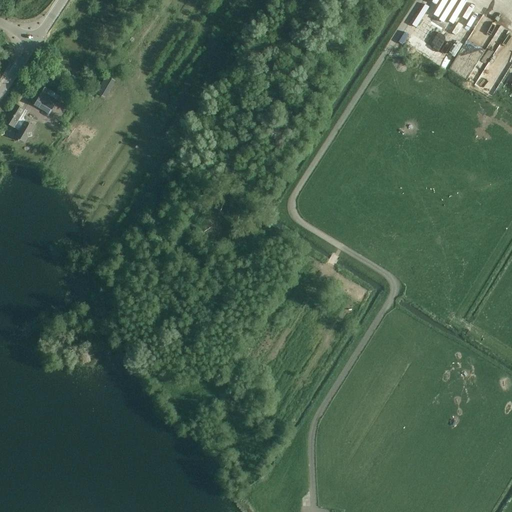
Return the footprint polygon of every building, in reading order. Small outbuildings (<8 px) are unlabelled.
[(461,36),(474,14),(462,7),(453,22),(442,16),(444,12),(433,6),(427,16),(461,36)] [(437,62),(446,68),(458,50),(449,44),(437,62)] [(115,81),(106,76),(97,93),(106,98),(115,81)] [(47,96),(50,91),(40,85),(30,102),(40,108),(43,104),(53,110),(58,102),(47,96)] [(19,132),(21,138),(31,136),(29,131),(32,127),(22,120),(27,112),(15,105),(5,121),(20,130),(19,132)]
